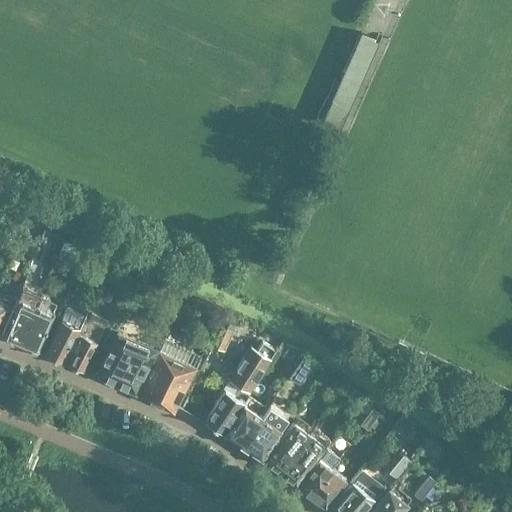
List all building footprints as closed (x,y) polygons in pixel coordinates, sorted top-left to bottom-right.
[(340,129),(380,41),(361,32),(322,120),(340,129)] [(123,315),(137,284),(125,278),(111,309),(123,315)] [(20,342),(39,294),(30,290),(26,300),(16,296),(1,334),(20,342)] [(38,350),(54,311),(45,308),(49,298),(39,294),(20,342),(38,350)] [(0,333),(1,334),(16,296),(12,295),(11,298),(4,295),(1,302),(0,301),(0,333)] [(61,361),(81,317),(83,313),(68,306),(62,319),(61,319),(44,354),(61,362),(61,361)] [(82,370),(103,327),(81,317),(61,361),(82,370)] [(173,411),(196,365),(159,348),(137,395),(173,411)] [(114,384),(128,355),(124,353),(122,357),(106,350),(94,375),(114,384)] [(243,399),(248,391),(249,392),(266,363),(246,351),(229,380),(238,385),(233,394),(224,388),(204,420),(223,431),(243,399)] [(135,392),(146,367),(130,361),(132,357),(128,355),(114,384),(135,392)] [(243,445),(263,415),(244,403),(224,432),(243,445)] [(262,458),(282,428),(263,415),(243,445),(262,458)] [(295,484),(324,445),(293,422),(264,460),(295,484)] [(405,459),(397,453),(383,471),(391,477),(405,459)] [(312,496),(333,469),(319,459),(298,486),(312,496)] [(326,507),(346,479),(333,469),(312,496),(326,507)] [(332,511),(360,511),(372,497),(351,481),(330,510),(332,511)] [(400,511),(407,503),(387,488),(368,511),(400,511)]
